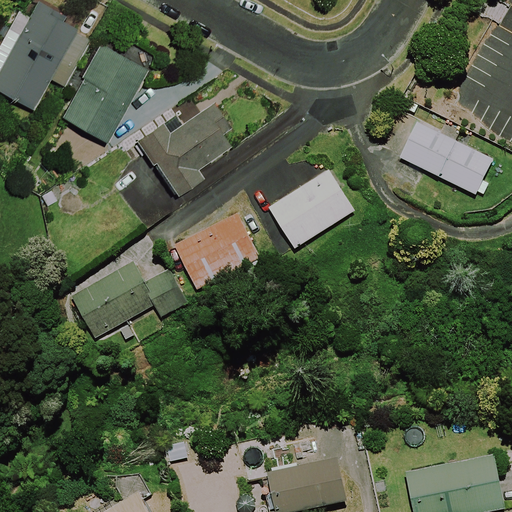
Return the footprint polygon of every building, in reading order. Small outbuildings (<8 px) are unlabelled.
[(64,88),(92,40),(62,24),(64,20),(36,4),(30,15),(19,9),(0,41),(0,51),(8,56),(0,69),(0,92),(32,111),(50,80),(64,88)] [(97,43),(70,91),(74,93),(61,117),(106,143),(147,72),(97,43)] [(215,158),(238,142),(218,114),(212,104),(169,134),(162,123),(136,141),(175,197),(202,177),(197,171),(215,158)] [(489,186),(482,183),(493,161),(418,123),(399,160),(475,198),(476,196),(482,199),(489,186)] [(354,213),(328,173),(269,211),(294,251),(354,213)] [(259,260),(238,216),(174,247),(196,291),(259,260)] [(151,276),(140,257),(70,295),(95,340),(154,308),(161,320),(189,304),(168,267),(151,276)] [(496,511),(503,511),(493,458),(406,475),(413,511),(496,511)] [(338,466),(269,477),(273,511),(309,511),(345,507),(338,466)] [(147,511),(139,496),(108,511),(147,511)]
